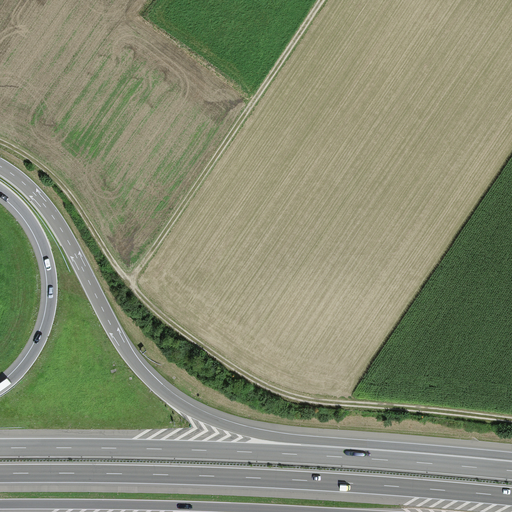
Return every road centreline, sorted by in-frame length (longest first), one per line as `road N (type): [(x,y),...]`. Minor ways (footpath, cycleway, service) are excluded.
road 1 (motorway): [(0,473),(293,479),(511,496)]
road 2 (motorway): [(372,458),(231,426),(177,402),(131,358),(53,217),(0,165)]
road 3 (track): [(511,419),(289,394),(203,346),(128,282)]
road 4 (motorway): [(372,458),(0,447)]
road 5 (track): [(321,0),(128,282)]
road 6 (motorway): [(0,188),(41,237),(52,295),(34,352),(0,388)]
road 7 (motorway): [(0,504),(231,507)]
road 8 (track): [(128,282),(65,189),(0,141)]
road 9 (motorway): [(511,470),(372,458)]
